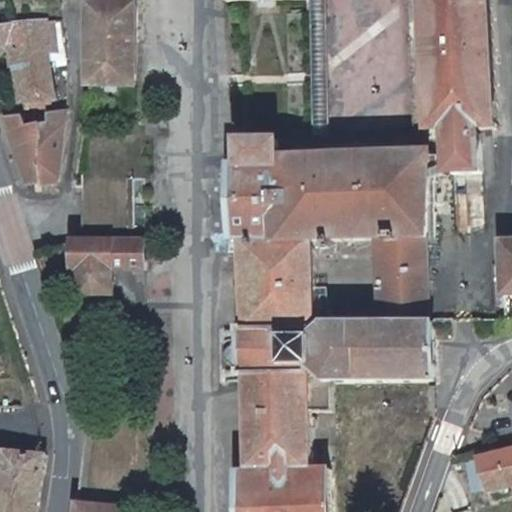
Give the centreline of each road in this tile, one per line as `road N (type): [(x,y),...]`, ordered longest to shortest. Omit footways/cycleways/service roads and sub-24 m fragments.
road 1 (tertiary): [(0,198),(67,421),(59,511)]
road 2 (unknown): [(198,109),(333,105),(366,92),(389,71),(397,50),(400,0)]
road 3 (residential): [(511,362),(485,379),(431,469),(416,511)]
